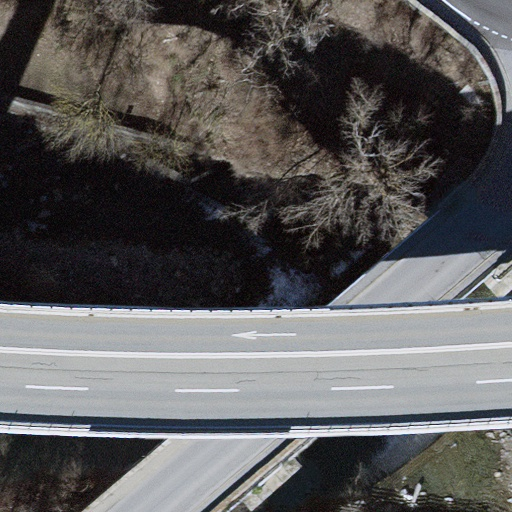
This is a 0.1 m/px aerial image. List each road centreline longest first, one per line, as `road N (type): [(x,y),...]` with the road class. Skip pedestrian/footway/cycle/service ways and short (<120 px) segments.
road 1 (trunk): [(0,364),(403,371),(511,363)]
road 2 (residential): [(141,511),(511,191)]
